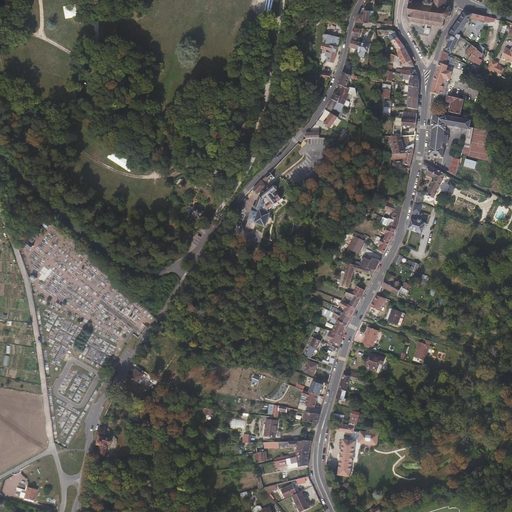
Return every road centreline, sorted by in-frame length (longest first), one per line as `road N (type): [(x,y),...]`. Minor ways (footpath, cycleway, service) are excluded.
road 1 (tertiary): [(334,511),(317,467),(320,435),(348,338),(397,242),(420,157),(425,96)]
road 2 (unclassified): [(364,0),(313,120),(214,235)]
road 3 (unclassified): [(55,453),(26,286),(0,207)]
road 4 (unclassified): [(185,280),(95,417),(81,479)]
road 5 (unclassified): [(172,267),(149,273),(109,256),(0,153)]
